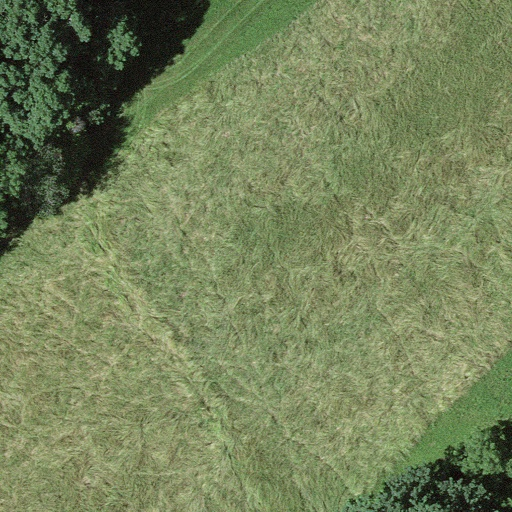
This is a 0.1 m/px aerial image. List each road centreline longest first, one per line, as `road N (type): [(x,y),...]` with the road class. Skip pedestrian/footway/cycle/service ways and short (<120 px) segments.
road 1 (track): [(266,486),(136,276),(125,230),(144,139)]
road 2 (track): [(252,0),(169,94),(144,139)]
